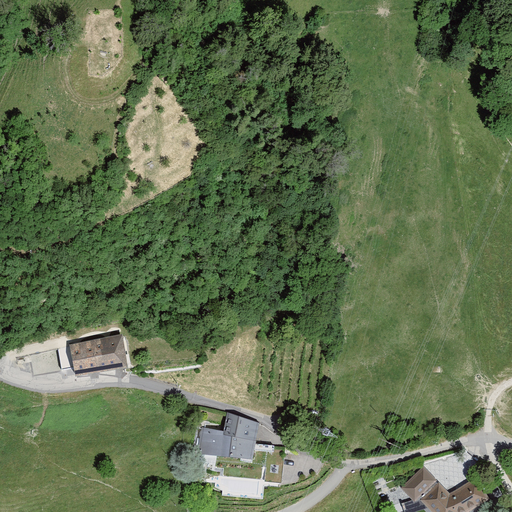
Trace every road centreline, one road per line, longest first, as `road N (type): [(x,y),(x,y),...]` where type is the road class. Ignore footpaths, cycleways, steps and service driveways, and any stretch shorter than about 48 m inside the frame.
road 1 (residential): [(0,374),(56,387),(127,380),(244,408),(345,464)]
road 2 (track): [(146,0),(151,35),(106,123),(95,211),(66,231),(0,222)]
road 3 (residential): [(345,464),(486,440),(511,491)]
